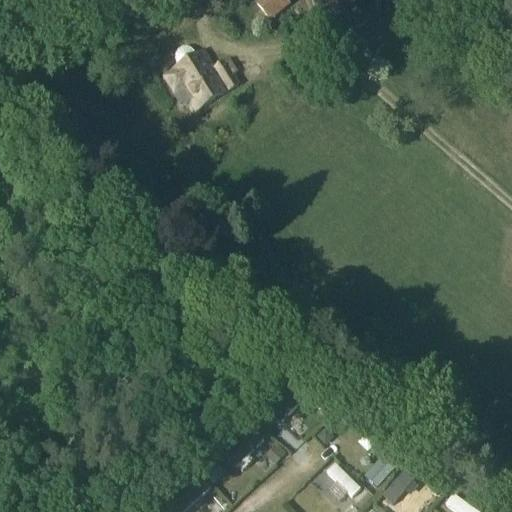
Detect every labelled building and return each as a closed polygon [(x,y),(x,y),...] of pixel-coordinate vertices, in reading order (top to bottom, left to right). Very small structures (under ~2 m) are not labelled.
[(283,0),(263,0),(254,7),(269,25),(290,8),(283,0)] [(474,37),(511,69),(511,41),(488,22),(474,37)] [(169,71),(172,76),(163,81),(173,99),(177,96),(184,109),(189,105),(194,115),(227,95),(239,88),(234,79),(239,75),(230,62),(212,72),(203,56),(202,56),(200,53),(193,56),(190,53),(185,51),(180,52),(177,55),(174,59),(174,64),(176,67),(169,71)] [(299,388),(271,417),(281,427),(309,398),(299,388)] [(254,434),(226,460),(230,464),(237,472),(237,471),(248,461),(264,445),(255,435),(254,434)] [(336,461),(325,469),(356,510),(367,502),(336,461)] [(412,464),(395,484),(404,492),(421,472),(412,464)] [(201,485),(170,511),(192,511),(211,495),(202,485),(201,485)] [(408,511),(424,511),(427,509),(416,501),(408,511)] [(471,511),(457,502),(450,511),(471,511)]
